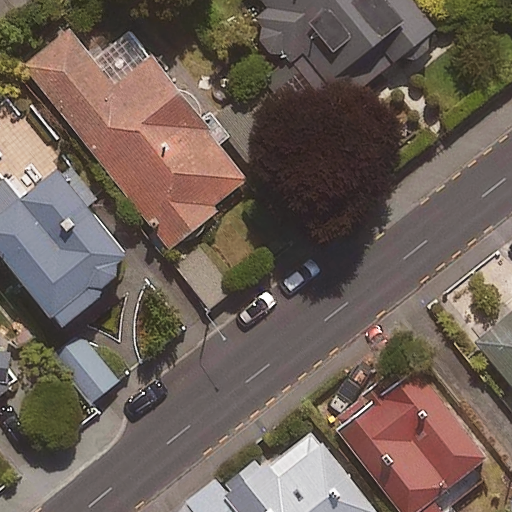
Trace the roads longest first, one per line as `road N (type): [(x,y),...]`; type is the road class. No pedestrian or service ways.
road 1 (tertiary): [(53,511),(511,137)]
road 2 (tertiary): [(511,188),(101,511)]
